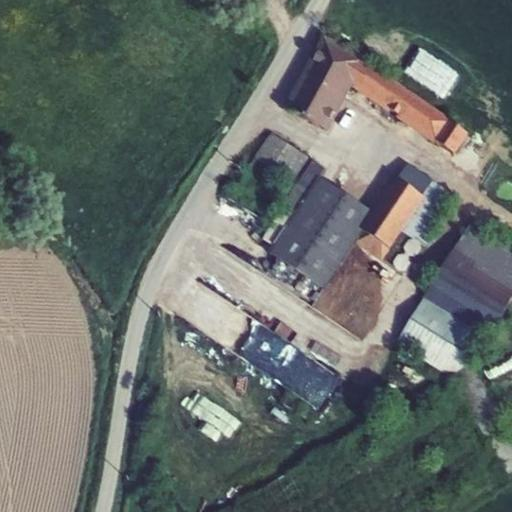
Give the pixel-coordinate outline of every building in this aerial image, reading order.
[(329,132),(354,87),(455,155),(469,134),(368,61),(325,38),(286,108),(329,132)] [(310,158),(272,133),(229,197),(266,223),(310,158)] [(271,254),(326,290),(356,244),(375,213),(320,178),(326,169),(314,161),(283,207),(296,216),(275,248),(271,254)] [(409,164),(375,213),(356,244),(382,262),(402,233),(425,248),(458,198),(409,164)] [(296,216),(283,207),(263,240),(275,248),(296,216)] [(511,301),(511,247),(472,222),(423,297),(425,299),(397,344),(451,377),(455,385),(441,395),(459,426),(474,417),(509,475),(511,473),(511,433),(472,363),(474,360),(511,301)] [(204,463),(194,463),(195,448),(174,448),(172,491),(203,492),(204,463)]
